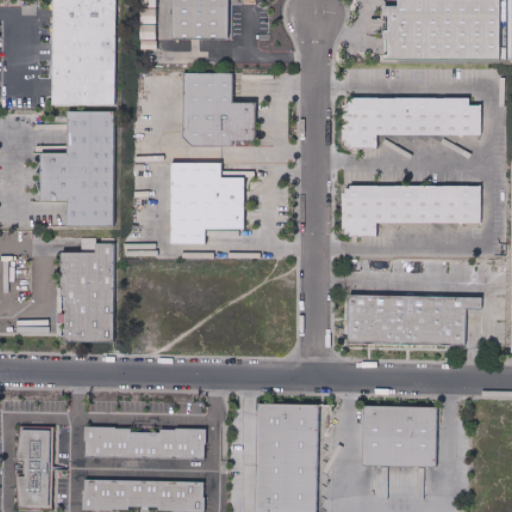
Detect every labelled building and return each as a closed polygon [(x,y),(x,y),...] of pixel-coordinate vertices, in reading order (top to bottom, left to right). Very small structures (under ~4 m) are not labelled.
[(118,106),(118,0),(55,0),(54,105),(118,106)] [(229,0),(229,48),(203,48),(175,48),(176,0),(229,0)] [(497,0),(497,41),(497,61),(446,59),(386,57),(384,57),(385,42),(385,29),(386,29),(388,29),(387,14),(386,14),(383,14),(383,3),(386,3),(400,2),(399,0),(497,0)] [(158,49),(157,9),(141,9),(141,49),(158,49)] [(235,80),(235,112),(256,112),(257,120),(257,152),(237,153),(236,161),(204,159),(196,159),(185,147),(186,120),(187,79),(203,79),(235,80)] [(468,102),(467,106),(479,105),(479,136),(447,135),(386,133),(378,133),(378,146),(353,146),(344,138),(343,104),(345,103),(354,95),(386,96),(447,97),(468,97),(468,102)] [(71,226),(118,226),(117,111),(70,111),(71,153),(44,153),(44,202),(70,202),(71,226)] [(224,181),(224,187),(247,187),(247,241),(247,242),(226,241),(209,241),(208,257),(204,257),(173,257),(173,242),(172,181),(172,171),(204,171),(225,170),(224,181)] [(479,188),(479,223),(479,225),(447,224),(433,224),(387,222),(376,222),(376,224),(377,238),(352,239),(340,227),(340,224),(340,195),(352,184),(387,185),(447,187),(479,188)] [(98,238),(83,238),(83,251),(98,252),(98,238)] [(116,303),(115,360),(84,360),(66,360),(66,313),(61,313),(61,303),(62,269),(83,269),(96,269),(97,260),(116,258),(116,303)] [(481,298),(481,311),(466,311),(465,345),(465,346),(451,345),(448,345),(388,342),(353,341),(351,295),(387,296),(448,297),(481,298)] [(319,511),(322,405),(260,404),(258,511),(319,511)] [(439,467),(440,408),(366,406),(365,466),(439,467)] [(145,433),(163,433),(163,429),(206,428),(207,428),(207,459),(206,459),(145,458),(86,457),(85,429),(85,427),(132,428),(133,432),(145,433)] [(27,511),(20,511),(20,467),(20,429),(26,429),(52,428),(51,467),(51,510),(27,511)] [(83,511),(84,480),(143,480),(201,480),(201,511),(83,511)]
